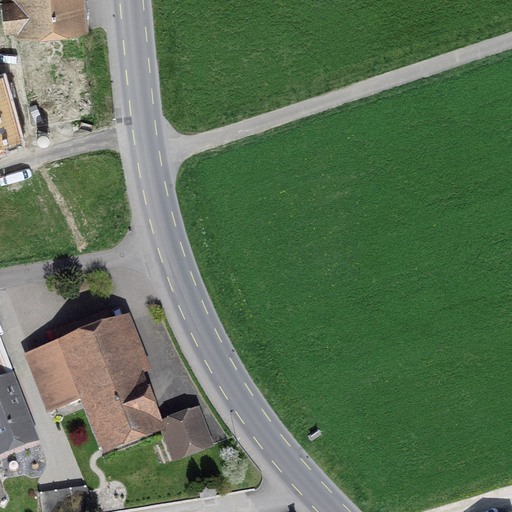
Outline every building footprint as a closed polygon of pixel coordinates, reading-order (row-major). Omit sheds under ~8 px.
[(77,0),(13,0),(17,31),(81,24),(77,0)] [(0,141),(15,137),(0,86),(0,141)] [(145,372),(126,320),(25,358),(45,412),(80,400),(100,454),(157,433),(136,375),(145,372)] [(0,455),(34,443),(8,384),(11,383),(0,353),(0,455)] [(209,449),(196,412),(159,425),(172,462),(209,449)] [(93,511),(87,487),(39,499),(42,511),(93,511)]
